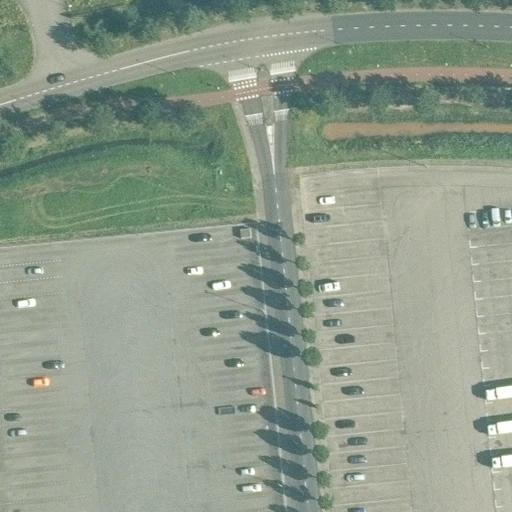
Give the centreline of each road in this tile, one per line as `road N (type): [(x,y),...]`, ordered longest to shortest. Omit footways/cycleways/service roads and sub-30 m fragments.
road 1 (unclassified): [(306,511),(276,194)]
road 2 (tertiary): [(0,104),(230,43)]
road 3 (tertiary): [(511,28),(283,34)]
road 4 (unclassified): [(276,194),(283,34)]
road 5 (unclassified): [(230,43),(276,194)]
